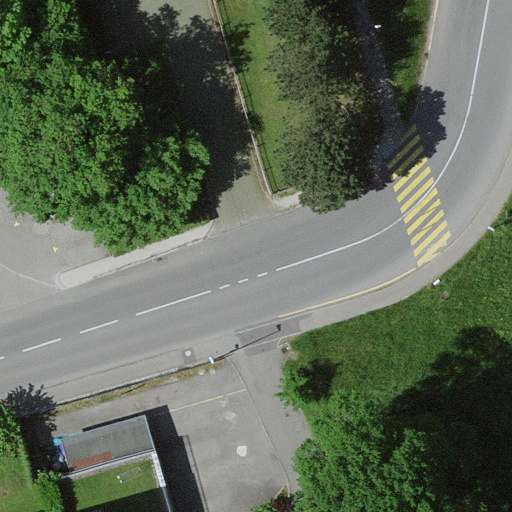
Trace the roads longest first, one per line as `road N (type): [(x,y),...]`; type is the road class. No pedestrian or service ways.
road 1 (unclassified): [(492,0),(465,147),(421,200),(386,233),(205,291)]
road 2 (unclassified): [(205,291),(326,511)]
road 3 (unclassified): [(205,291),(0,357)]
